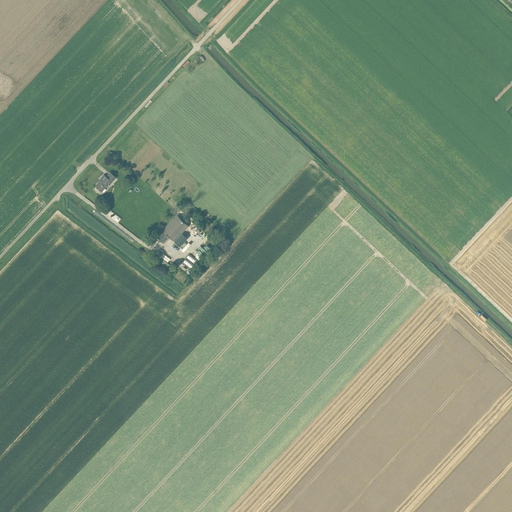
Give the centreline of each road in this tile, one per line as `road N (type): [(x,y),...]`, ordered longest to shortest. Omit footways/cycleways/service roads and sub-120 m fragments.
road 1 (unclassified): [(0,257),(240,0)]
road 2 (track): [(313,160),(511,347)]
